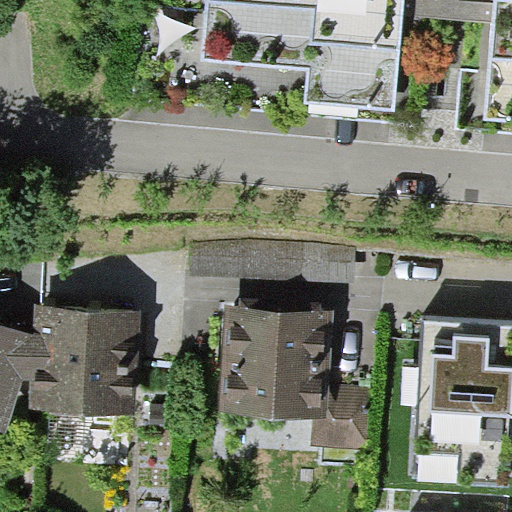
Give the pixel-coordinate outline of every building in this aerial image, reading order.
[(511,0),(208,0),(204,84),(395,96),(401,12),(444,15),(491,18),(485,117),(511,119),(511,0)] [(39,298),(36,401),(144,402),(146,300),(99,299),(39,298)] [(224,397),(321,403),(327,304),(286,301),(230,298),(224,397)] [(411,477),(511,481),(511,310),(418,307),(411,477)] [(25,358),(36,321),(0,310),(0,425),(5,427),(25,358)]
